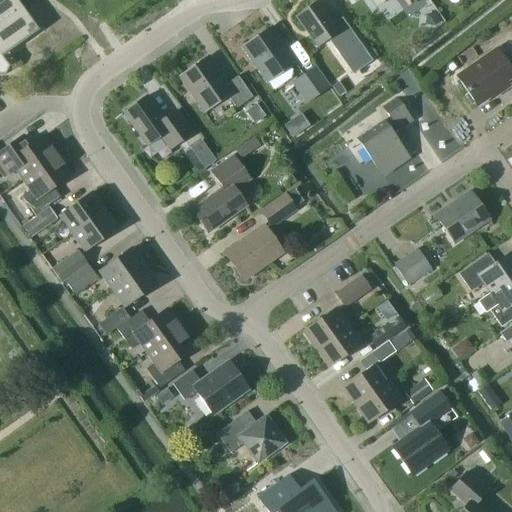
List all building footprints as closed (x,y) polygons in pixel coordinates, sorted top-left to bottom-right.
[(0,0),(0,75),(5,75),(8,67),(1,56),(38,30),(36,28),(34,30),(12,0),(0,0)] [(334,24),(318,1),(296,16),(317,46),(327,39),(339,31),(334,24)] [(426,15),(425,26),(436,27),(437,16),(426,15)] [(339,31),(327,39),(331,43),(354,74),(372,61),(342,18),(334,24),(339,31)] [(276,86),(290,77),(292,70),(289,66),(294,62),(271,28),(243,48),(267,81),(268,80),(272,86),(276,86)] [(511,65),(499,47),(457,77),(477,105),(502,88),(504,91),(511,86),(511,65)] [(226,84),(208,58),(181,77),(204,111),(227,95),(236,109),(253,97),(238,76),(226,84)] [(330,86),(316,66),(292,83),(307,103),(330,86)] [(339,82),(332,87),(339,97),(346,93),(339,82)] [(176,110),(163,120),(147,96),(123,113),(147,146),(160,136),(169,149),(192,133),(176,110)] [(383,107),(398,130),(412,121),(396,98),(383,107)] [(266,117),(257,104),(246,112),(255,125),(266,117)] [(297,135),(316,126),(309,113),(291,122),(297,135)] [(409,158),(383,121),(357,139),(382,176),(409,158)] [(23,179),(56,156),(42,136),(25,148),(19,139),(0,151),(0,173),(3,178),(16,169),(23,179)] [(208,151),(201,141),(190,149),(197,159),(205,170),(216,162),(208,151)] [(56,156),(23,179),(31,190),(22,196),(35,215),(60,198),(53,188),(70,176),(56,156)] [(250,180),(233,156),(211,171),(223,188),(191,210),(208,233),(246,206),(235,190),(250,180)] [(295,189),(286,196),(294,208),(303,201),(295,189)] [(73,233),(103,211),(90,193),(60,215),(73,233)] [(436,217),(447,234),(453,243),(489,218),(471,193),(436,217)] [(286,196),(285,194),(260,212),(271,227),(295,209),(294,208),(286,196)] [(58,219),(48,206),(35,216),(29,220),(27,218),(21,222),(31,238),(58,219)] [(103,211),(73,233),(86,251),(116,229),(103,211)] [(282,253),(263,226),(225,254),(244,280),(282,253)] [(394,264),(408,285),(432,269),(417,248),(394,264)] [(113,288),(143,267),(130,249),(100,270),(113,288)] [(87,264),(78,251),(52,269),(61,282),(87,264)] [(491,293),(511,278),(511,251),(494,263),(488,254),(458,274),(471,292),(484,283),(491,293)] [(65,280),(76,295),(98,279),(88,265),(65,280)] [(143,267),(113,288),(126,307),(156,285),(143,267)] [(335,295),(344,308),(370,289),(361,276),(335,295)] [(511,319),(511,278),(491,293),(479,301),(486,311),(489,310),(501,327),(511,319)] [(422,295),(429,305),(443,296),(435,285),(422,295)] [(386,321),(396,314),(386,301),(377,308),(386,321)] [(129,319),(122,307),(98,324),(106,336),(129,319)] [(180,329),(166,309),(149,322),(141,310),(116,328),(130,348),(139,342),(147,353),(180,329)] [(317,349),(347,327),(334,309),(304,330),(317,349)] [(405,327),(398,316),(368,337),(375,348),(405,327)] [(511,324),(499,333),(506,343),(511,339),(511,324)] [(347,327),(317,349),(330,367),(360,345),(347,327)] [(402,348),(417,339),(411,328),(396,337),(402,348)] [(180,329),(147,353),(154,363),(146,369),(159,388),(184,371),(177,361),(194,349),(180,329)] [(458,360),(474,349),(466,339),(451,350),(458,360)] [(356,404),(387,383),(374,365),(394,350),(387,341),(360,361),(366,370),(344,386),(356,404)] [(197,391),(213,414),(247,390),(227,363),(200,382),(192,370),(172,384),(184,400),(197,391)] [(478,386),(489,379),(481,368),(470,375),(478,386)] [(404,393),(413,405),(432,391),(424,379),(404,393)] [(387,383),(356,404),(369,423),(400,401),(387,383)] [(477,392),(483,402),(494,394),(488,385),(477,392)] [(144,394),(140,388),(135,392),(143,403),(157,392),(152,387),(144,394)] [(156,395),(161,403),(171,397),(166,388),(156,395)] [(450,407),(447,403),(440,392),(410,413),(420,427),(392,447),(412,476),(448,450),(429,423),(450,407)] [(266,416),(255,423),(247,411),(216,434),(230,453),(243,443),(258,464),(286,444),(266,416)] [(465,444),(469,449),(479,443),(472,433),(466,437),(465,444)] [(489,511),(477,501),(487,491),(466,472),(450,490),(466,505),(459,511),(489,511)] [(511,478),(506,473),(500,478),(505,484),(511,478)] [(288,474),(256,498),(266,511),(334,511),(329,504),(312,481),(299,490),(288,474)]
